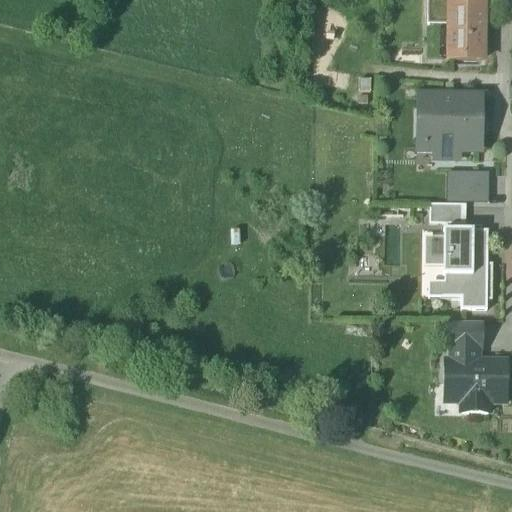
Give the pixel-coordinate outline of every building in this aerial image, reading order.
[(484,4),(451,4),(450,0),(427,0),(427,28),(449,28),(448,63),(483,63),(484,4)] [(477,101),(421,101),(420,151),(435,151),(435,161),(456,162),(456,152),(476,152),(477,101)] [(488,176),(446,175),(445,206),(487,206),(488,176)] [(466,208),(428,207),(428,228),(465,228),(466,208)] [(473,234),(443,234),(443,235),(444,235),(444,241),(424,241),(424,271),(444,271),(444,277),(442,277),(442,279),(444,279),(444,286),(440,286),(440,302),(460,302),(460,314),(486,314),(487,304),(492,304),(492,267),(480,267),(480,253),(481,252),(481,229),(473,229),(473,234)] [(480,326),(448,325),(448,328),(446,328),(445,351),(451,351),(477,352),(481,352),(482,329),(480,329),(480,326)] [(477,352),(451,351),(451,365),(477,366),(477,352)] [(451,365),(445,365),(445,405),(462,406),(461,417),(488,417),(488,406),(505,406),(506,366),(477,366),(451,365)]
